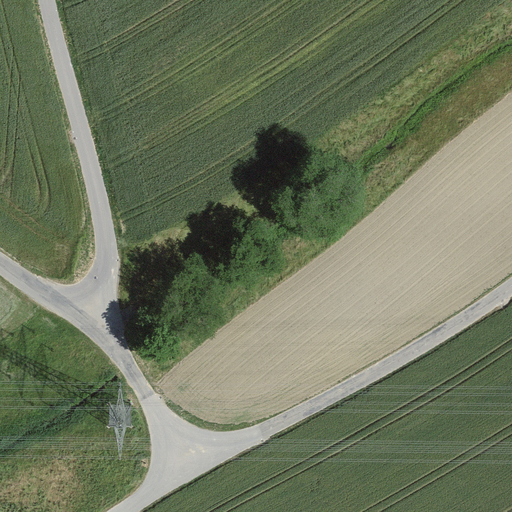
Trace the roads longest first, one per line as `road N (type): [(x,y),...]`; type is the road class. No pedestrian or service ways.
road 1 (unclassified): [(511,291),(369,383),(193,466)]
road 2 (unclassified): [(97,327),(106,236),(51,0)]
road 3 (unclassified): [(97,327),(124,355),(193,466)]
